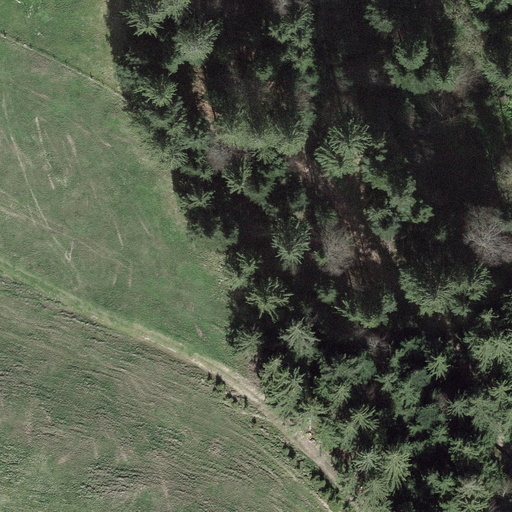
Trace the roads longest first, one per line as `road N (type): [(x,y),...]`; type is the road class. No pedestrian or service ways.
road 1 (track): [(376,511),(250,389),(0,259)]
road 2 (track): [(217,0),(280,134),(416,300)]
